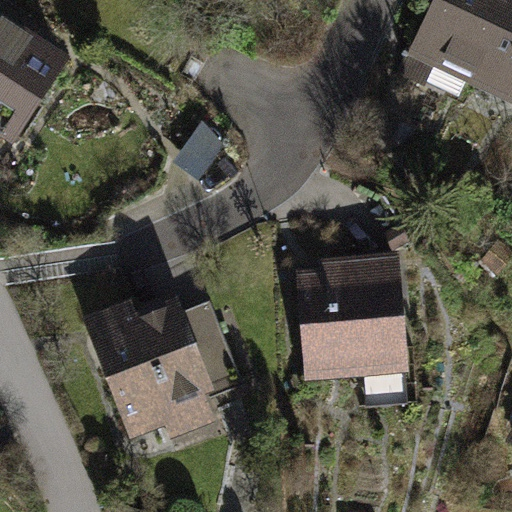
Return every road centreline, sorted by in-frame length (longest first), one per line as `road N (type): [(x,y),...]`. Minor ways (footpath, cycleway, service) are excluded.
road 1 (residential): [(315,126),(286,168),(248,200),(121,254)]
road 2 (residential): [(76,511),(0,330)]
road 3 (residential): [(373,0),(315,126)]
road 4 (residential): [(315,126),(210,62)]
